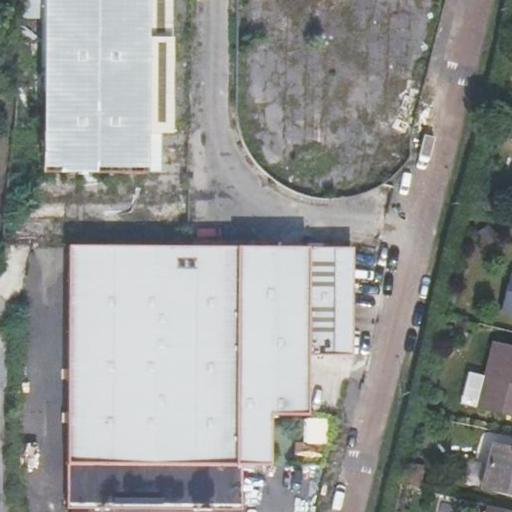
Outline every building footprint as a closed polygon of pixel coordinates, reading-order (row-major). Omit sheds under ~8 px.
[(20,0),(20,25),(40,25),(40,0),(20,0)] [(145,173),(145,171),(146,0),(40,0),(40,25),(39,173),(145,173)] [(146,0),(145,171),(158,171),(159,134),(170,133),(171,0),(146,0)] [(348,353),(349,250),(327,250),(204,249),(189,249),(90,248),(69,248),(67,506),(238,508),(238,463),(266,463),(266,414),(304,413),(306,353),(348,353)] [(511,273),(503,312),(511,313),(511,273)] [(463,348),(470,322),(457,319),(451,345),(463,348)] [(511,346),(493,342),(476,409),(511,418),(511,346)] [(511,451),(492,446),(481,489),(511,496),(511,451)] [(398,476),(413,480),(416,465),(401,461),(398,476)] [(413,480),(398,476),(396,483),(411,487),(413,480)]
